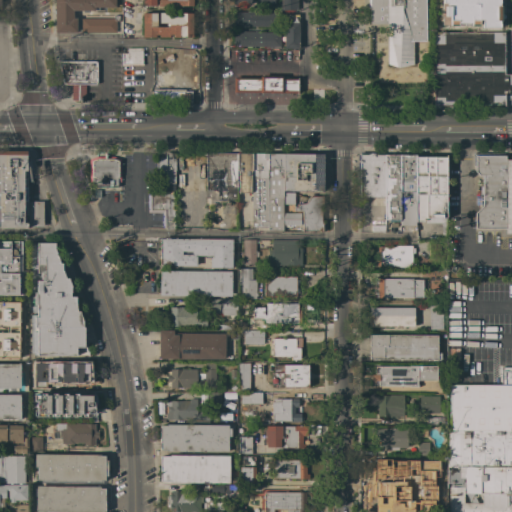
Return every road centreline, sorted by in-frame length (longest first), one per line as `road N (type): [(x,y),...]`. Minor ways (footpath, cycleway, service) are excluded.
road 1 (residential): [(133,511),(133,413),(122,365),(40,127)]
road 2 (residential): [(342,511),(343,129)]
road 3 (primary): [(343,129),(214,128)]
road 4 (residential): [(214,128),(213,0)]
road 5 (tertiary): [(40,127),(26,0)]
